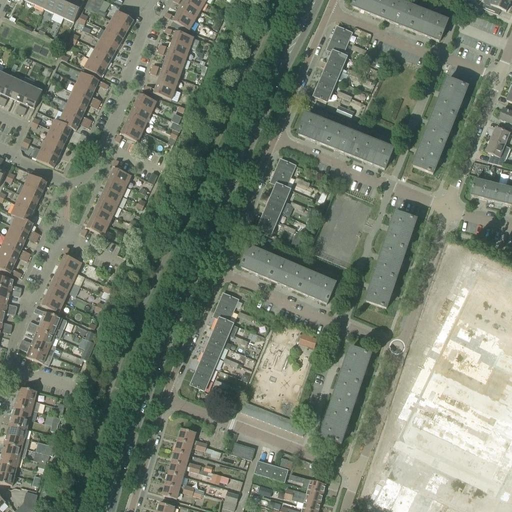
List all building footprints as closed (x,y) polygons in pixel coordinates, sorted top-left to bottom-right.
[(36,0),(34,6),(44,11),(48,0),(36,0)] [(60,0),(48,0),(44,11),(53,15),(60,0)] [(60,0),(53,15),(63,19),(71,2),(66,0),(60,0)] [(103,2),(99,0),(88,0),(84,10),(97,15),(103,2)] [(203,8),(205,4),(197,0),(185,0),(183,3),(200,13),(203,8)] [(355,0),(352,9),(364,14),(381,21),(389,1),(387,0),(355,0)] [(481,10),(498,16),(500,11),(506,13),(510,3),(502,0),(492,0),(490,6),(484,4),(481,10)] [(381,21),(402,29),(410,32),(418,12),(389,1),(381,21)] [(63,19),(74,24),(81,7),(71,2),(63,19)] [(195,23),(200,13),(183,3),(178,13),(195,23)] [(447,23),(438,20),(418,12),(410,32),(439,43),(447,23)] [(133,22),(117,13),(111,22),(128,32),(133,22)] [(195,23),(178,13),(172,23),(189,32),(195,23)] [(106,32),(122,41),(128,32),(111,22),(106,32)] [(337,29),(332,40),(347,46),(352,35),(337,29)] [(106,32),(101,41),(117,50),(122,41),(106,32)] [(171,44),(189,50),(193,40),(175,33),(171,44)] [(343,57),(347,46),(332,40),(327,52),(332,54),(333,53),(343,57)] [(96,50),(112,60),(117,50),(101,41),(96,50)] [(171,44),(169,50),(168,54),(186,60),(189,50),(171,44)] [(353,46),(352,48),(365,54),(366,52),(353,46)] [(351,51),(364,57),(365,54),(352,48),(351,51)] [(96,50),(90,60),(106,69),(112,60),(96,50)] [(347,58),(343,57),(333,53),(332,54),(328,65),(342,71),(347,58)] [(168,54),(166,58),(164,64),(182,71),(186,60),(168,54)] [(84,70),(100,79),(106,69),(90,60),(84,70)] [(164,64),(162,70),(161,74),(179,81),(182,71),(164,64)] [(337,82),(342,71),(328,65),(323,76),(337,82)] [(347,71),(347,73),(360,79),(361,77),(347,71)] [(359,81),(360,79),(347,73),(346,75),(359,81)] [(179,81),(161,74),(157,84),(175,91),(179,81)] [(12,79),(2,75),(0,78),(0,94),(4,97),(12,79)] [(99,83),(82,75),(77,85),(94,93),(99,83)] [(319,87),(333,93),(337,82),(323,76),(319,87)] [(4,97),(14,101),(22,84),(12,79),(4,97)] [(447,82),(437,106),(457,114),(467,90),(447,82)] [(14,101),(24,106),(32,88),(22,84),(14,101)] [(153,95),(171,102),(175,91),(157,84),(153,95)] [(73,95),(89,102),(94,93),(77,85),(73,95)] [(328,104),(333,93),(319,87),(314,98),(328,104)] [(24,106),(34,111),(42,93),(32,88),(24,106)] [(68,104),(85,112),(89,102),(73,95),(68,104)] [(350,103),(351,101),(337,95),(336,97),(350,103)] [(134,106),(152,114),(157,104),(139,96),(134,106)] [(68,104),(64,114),(80,122),(85,112),(68,104)] [(147,124),(152,114),(134,106),(130,116),(147,124)] [(437,106),(424,139),(444,147),(457,114),(437,106)] [(338,107),(335,115),(351,122),(354,114),(338,107)] [(511,114),(503,110),(499,121),(511,126),(511,114)] [(80,122),(64,114),(59,123),(55,121),(55,122),(76,132),(80,122)] [(143,134),(147,124),(130,116),(125,125),(143,134)] [(298,137),(327,148),(335,128),(306,117),(298,137)] [(55,122),(50,132),(67,140),(71,131),(76,133),(76,132),(55,122)] [(138,144),(143,134),(125,125),(120,136),(138,144)] [(363,140),(335,128),(327,148),(355,160),(363,140)] [(510,136),(495,130),(490,142),(505,148),(510,136)] [(179,134),(173,131),(169,139),(176,142),(179,134)] [(67,140),(50,132),(46,141),(63,149),(67,140)] [(413,168),(432,176),(444,147),(424,139),(413,168)] [(363,140),(355,160),(384,171),(392,151),(363,140)] [(46,141),(41,151),(58,159),(63,149),(46,141)] [(490,142),(485,154),(491,156),(487,164),(502,168),(509,150),(505,148),(490,142)] [(58,159),(41,151),(36,162),(53,170),(58,159)] [(276,172),(290,179),(294,168),(280,162),(276,172)] [(509,186),(508,188),(506,187),(505,189),(491,185),(494,169),(486,167),(482,183),(474,181),(470,197),(511,207),(511,173),(510,172),(506,185),(509,186)] [(126,189),(131,178),(114,170),(109,181),(126,189)] [(285,189),(290,179),(276,172),(271,183),(285,189)] [(147,184),(153,187),(157,177),(152,175),(147,184)] [(47,184),(29,176),(25,186),(42,194),(47,184)] [(296,179),(295,181),(309,187),(310,185),(296,179)] [(122,198),(126,189),(109,181),(104,190),(122,198)] [(308,189),(309,187),(295,181),(294,183),(308,189)] [(272,197),(286,203),(291,191),(285,189),(271,183),(271,184),(276,186),(272,197)] [(42,194),(25,186),(20,196),(38,204),(42,194)] [(117,209),(122,198),(104,190),(99,201),(117,209)] [(20,196),(16,206),(33,213),(38,204),(20,196)] [(281,215),(286,203),(272,197),(266,209),(281,215)] [(113,218),(117,209),(99,201),(95,210),(113,218)] [(303,213),(304,211),(290,205),(289,207),(303,213)] [(16,218),(33,226),(29,224),(33,213),(16,206),(11,216),(16,218)] [(277,225),(281,215),(266,209),(262,219),(277,225)] [(113,218),(95,210),(91,219),(109,227),(113,218)] [(311,218),(320,221),(323,213),(314,210),(311,218)] [(395,215),(385,245),(406,251),(415,222),(395,215)] [(16,218),(12,225),(29,233),(33,226),(16,218)] [(104,238),(109,227),(91,219),(86,230),(104,238)] [(272,237),(277,225),(262,219),(257,231),(272,237)] [(12,225),(8,235),(25,243),(29,233),(12,225)] [(294,236),(295,233),(281,227),(280,229),(294,236)] [(21,252),(25,243),(8,235),(4,244),(21,252)] [(283,249),(285,244),(276,240),(274,245),(283,249)] [(4,244),(0,252),(0,256),(15,264),(21,252),(4,244)] [(385,245),(375,274),(396,281),(406,251),(385,245)] [(241,269),(248,272),(269,281),(278,262),(249,250),(241,269)] [(0,270),(10,276),(15,264),(0,256),(0,270)] [(77,276),(82,265),(64,257),(59,268),(77,276)] [(298,294),(306,274),(278,262),(269,281),(298,294)] [(55,278),(73,286),(77,276),(59,268),(55,278)] [(306,274),(298,294),(326,306),(335,286),(306,274)] [(386,310),(396,281),(375,274),(366,303),(386,310)] [(0,288),(21,294),(22,291),(21,290),(12,287),(14,282),(4,280),(0,278),(0,288)] [(68,295),(73,286),(55,278),(50,287),(68,295)] [(64,305),(68,295),(50,287),(46,297),(64,305)] [(20,298),(21,294),(0,288),(0,298),(9,301),(10,297),(19,299),(20,298)] [(218,307),(232,313),(237,302),(223,296),(218,307)] [(59,315),(64,305),(46,297),(41,307),(59,315)] [(0,308),(16,313),(17,309),(16,308),(7,306),(9,301),(0,298),(0,308)] [(100,315),(104,307),(98,304),(95,312),(100,315)] [(228,323),(232,313),(218,307),(213,318),(219,321),(233,327),(234,325),(228,323)] [(16,313),(0,308),(0,318),(4,320),(5,315),(14,317),(15,317),(16,313)] [(40,323),(63,332),(67,323),(62,321),(35,310),(33,314),(34,315),(42,318),(40,323)] [(253,319),(239,313),(238,315),(252,321),(253,319)] [(252,321),(238,315),(237,317),(251,323),(252,321)] [(11,327),(3,324),(4,320),(0,318),(0,328),(11,332),(12,328),(11,327)] [(238,329),(233,327),(219,321),(214,331),(229,338),(233,340),(234,337),(238,329)] [(28,328),(54,339),(59,341),(63,332),(40,323),(39,327),(30,324),(29,324),(28,328)] [(511,327),(507,340),(507,343),(503,343),(493,346),(511,353),(511,327)] [(51,347),(54,339),(28,328),(26,332),(26,333),(35,336),(33,341),(56,350),(56,349),(51,347)] [(466,344),(451,344),(451,337),(453,333),(449,330),(443,330),(435,341),(435,346),(443,351),(441,354),(441,358),(445,361),(449,356),(449,367),(454,367),(459,371),(459,365),(454,361),(458,355),(463,359),(475,359),(479,353),(466,344)] [(214,331),(210,343),(224,349),(229,338),(214,331)] [(90,343),(91,342),(93,335),(88,333),(85,341),(88,342),(90,343)] [(317,341),(302,336),(298,345),(313,350),(317,341)] [(234,337),(233,340),(247,345),(248,343),(234,337)] [(22,342),(20,345),(52,359),(56,350),(33,341),(31,345),(23,342),(22,342)] [(88,342),(84,351),(90,354),(93,345),(90,344),(90,343),(88,342)] [(219,360),(224,349),(210,343),(205,354),(219,360)] [(48,368),(52,359),(20,345),(19,349),(19,350),(28,354),(26,359),(48,368)] [(350,350),(340,379),(360,386),(370,357),(350,350)] [(90,354),(84,351),(80,360),(86,363),(90,354)] [(214,371),(219,360),(205,354),(200,365),(214,371)] [(225,360),(224,362),(238,368),(238,365),(225,360)] [(238,368),(224,362),(223,364),(237,370),(238,368)] [(210,382),(214,371),(200,365),(196,376),(210,382)] [(205,393),(210,382),(196,376),(191,387),(205,393)] [(351,415),(360,386),(340,379),(330,409),(351,415)] [(19,389),(16,399),(34,404),(37,394),(19,389)] [(237,395),(232,393),(228,403),(233,405),(237,395)] [(31,413),(32,413),(37,414),(39,405),(34,404),(16,399),(13,408),(31,413)] [(240,414),(246,416),(250,406),(244,404),(240,414)] [(256,408),(250,406),(246,416),(252,418),(256,408)] [(13,408),(11,417),(29,422),(31,413),(13,408)] [(252,418),(257,420),(261,410),(256,408),(252,418)] [(341,445),(346,428),(351,415),(330,409),(320,438),(341,445)] [(267,413),(261,410),(257,420),(263,423),(267,413)] [(263,423),(269,425),(272,415),(267,413),(263,423)] [(278,417),(272,415),(269,425),(274,427),(278,417)] [(11,417),(9,427),(27,431),(29,422),(11,417)] [(274,427),(280,429),(284,419),(278,417),(274,427)] [(289,421),(284,419),(280,429),(285,431),(289,421)] [(295,424),(289,421),(285,431),(291,434),(295,424)] [(300,426),(295,424),(291,434),(297,436),(300,426)] [(306,428),(300,426),(297,436),(302,438),(306,428)] [(9,427),(6,436),(24,441),(27,431),(9,427)] [(193,442),(195,434),(181,430),(178,441),(205,450),(207,446),(193,442)] [(24,441),(6,436),(4,445),(22,450),(24,441)] [(449,464),(452,474),(461,482),(474,485),(476,491),(485,488),(477,482),(478,478),(484,477),(476,470),(475,470),(474,467),(480,465),(484,460),(490,461),(491,461),(493,463),(493,459),(487,453),(482,452),(475,454),(455,450),(457,439),(443,436),(442,436),(451,444),(447,445),(453,451),(456,450),(458,457),(456,458),(447,461),(449,464)] [(50,442),(49,447),(55,448),(62,450),(64,441),(51,438),(50,442)] [(174,453),(189,457),(191,450),(204,454),(205,450),(178,441),(174,453)] [(1,454),(19,459),(24,460),(26,451),(22,450),(4,445),(1,454)] [(241,447),(234,445),(231,456),(238,459),(241,447)] [(44,446),(42,455),(49,457),(52,458),(54,453),(55,448),(49,447),(44,446)] [(248,449),(241,447),(238,459),(244,461),(248,449)] [(255,451),(248,449),(244,461),(251,463),(255,451)] [(171,463),(199,471),(200,468),(187,464),(189,457),(174,453),(171,463)] [(19,459),(1,454),(0,459),(0,464),(17,469),(19,459)] [(42,455),(39,464),(45,466),(46,461),(48,462),(49,457),(42,455)] [(54,458),(51,468),(57,470),(60,460),(54,458)] [(168,474),(182,479),(184,472),(206,478),(208,474),(203,472),(199,471),(171,463),(168,474)] [(257,463),(254,475),(284,484),(288,472),(257,463)] [(0,464),(0,474),(14,478),(17,469),(0,464)] [(14,478),(0,474),(0,484),(12,487),(14,478)] [(179,489),(183,491),(202,496),(204,492),(180,485),(182,479),(168,474),(165,485),(179,489)] [(221,478),(214,476),(213,475),(210,484),(218,486),(219,484),(221,478)] [(307,491),(322,496),(325,486),(290,476),(289,481),(303,485),(301,490),(307,491)] [(221,478),(219,484),(227,486),(229,480),(221,478)] [(165,485),(162,497),(176,501),(179,489),(165,485)] [(256,496),(263,497),(265,489),(259,488),(256,496)] [(286,490),(285,495),(320,505),(322,496),(307,491),(306,495),(286,490)] [(200,500),(202,496),(183,491),(182,495),(200,500)] [(37,496),(26,493),(24,499),(36,502),(37,496)] [(238,497),(227,493),(224,502),(236,506),(238,497)] [(301,510),(309,511),(317,511),(320,505),(285,495),(283,500),(303,506),(301,510)] [(36,502),(24,499),(23,505),(34,511),(36,502)]
